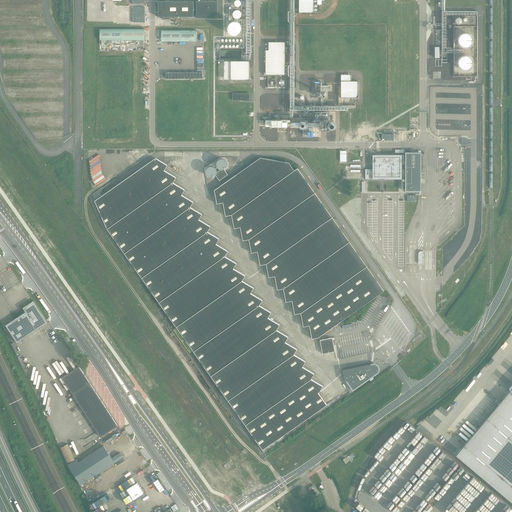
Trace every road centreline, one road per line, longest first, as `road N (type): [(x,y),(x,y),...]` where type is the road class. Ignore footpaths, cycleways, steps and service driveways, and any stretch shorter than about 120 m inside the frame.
road 1 (unclassified): [(0,228),(191,511)]
road 2 (unclassified): [(296,473),(446,364),(488,315),(511,268)]
road 3 (unclassified): [(216,511),(105,359)]
road 4 (unclassified): [(105,359),(0,209)]
road 5 (unclassified): [(105,359),(202,511)]
